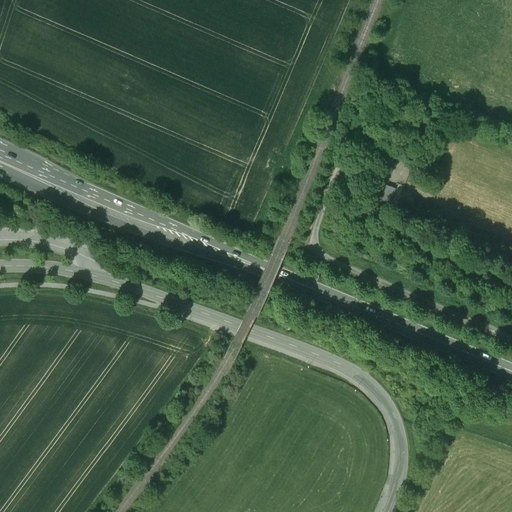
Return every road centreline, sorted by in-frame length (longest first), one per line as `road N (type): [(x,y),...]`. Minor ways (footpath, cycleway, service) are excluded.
road 1 (primary): [(511,372),(0,162)]
road 2 (residential): [(388,511),(401,444),(390,409),(364,378),(109,280),(0,266)]
road 3 (track): [(254,233),(352,0)]
